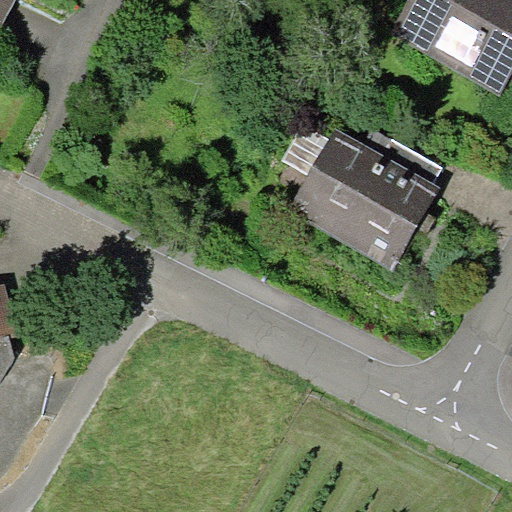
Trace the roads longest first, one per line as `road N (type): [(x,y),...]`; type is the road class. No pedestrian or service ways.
road 1 (residential): [(440,413),(0,199)]
road 2 (track): [(163,275),(23,511)]
road 3 (residential): [(511,289),(440,413)]
